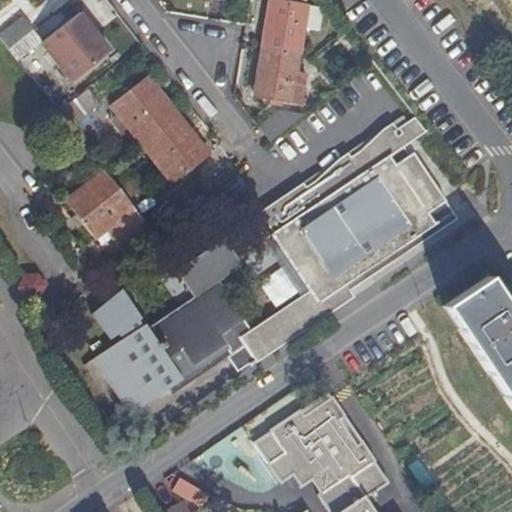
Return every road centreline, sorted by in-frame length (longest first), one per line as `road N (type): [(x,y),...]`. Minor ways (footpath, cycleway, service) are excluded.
road 1 (residential): [(75,511),(503,229)]
road 2 (residential): [(511,180),(497,148),(384,0)]
road 3 (residential): [(140,0),(252,147)]
road 4 (residential): [(0,159),(37,244),(68,286)]
